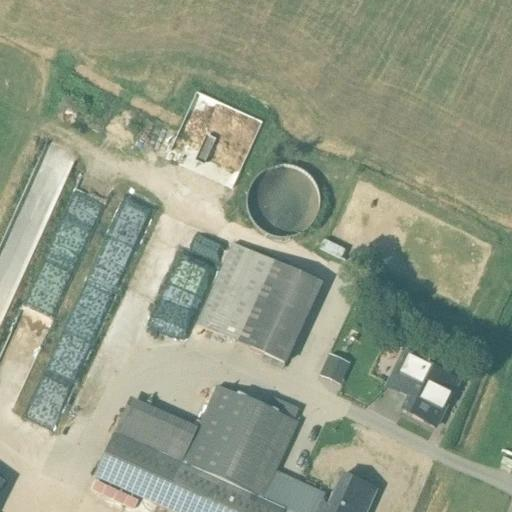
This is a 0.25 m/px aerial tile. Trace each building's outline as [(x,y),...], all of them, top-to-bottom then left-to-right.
[(282,167),(276,168),(271,169),(265,172),(261,174),(258,177),(255,180),(251,185),(249,189),(248,193),(247,195),(247,198),(246,201),(246,204),(246,209),(247,213),(249,217),(250,221),(252,224),(255,228),(258,231),(261,233),(264,235),(268,237),(273,239),(278,240),(283,240),(289,240),(293,239),(298,237),(303,234),(306,231),(309,229),(311,226),(314,223),(315,220),(317,216),(318,213),(319,210),(319,207),(319,203),(319,199),(318,196),(317,192),(315,188),(313,184),(309,179),(306,176),(304,174),(299,172),(294,169),(289,168),(282,167)] [(320,285),(233,245),(196,326),(283,366),(320,285)] [(418,360),(405,353),(394,375),(407,382),(418,360)] [(330,355),(320,376),(341,386),(351,365),(330,355)] [(457,383),(426,368),(428,365),(418,360),(407,382),(416,386),(402,414),(434,430),(457,383)] [(265,411),(217,388),(197,431),(185,457),(182,465),(261,501),(262,501),(274,475),(297,425),(291,423),(297,411),(271,399),(265,411)] [(197,431),(130,400),(118,427),(185,457),(197,431)] [(185,457),(118,427),(94,478),(167,511),(283,511),(284,511),(262,501),(261,501),(182,465),(185,457)] [(297,485),(274,475),(262,501),(284,511),(293,493),(297,485)] [(343,477),(328,509),(293,493),(284,511),(283,511),(365,511),(375,492),(343,477)]
